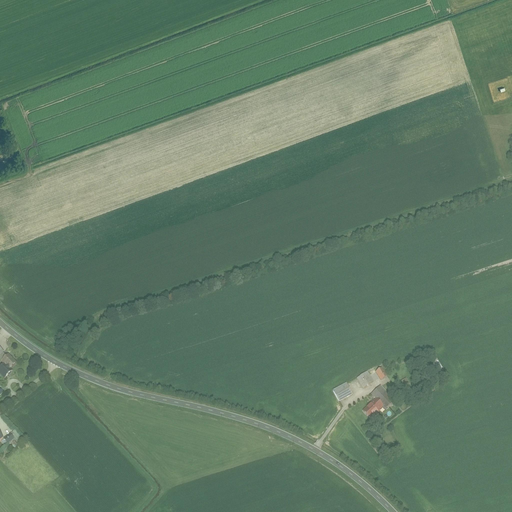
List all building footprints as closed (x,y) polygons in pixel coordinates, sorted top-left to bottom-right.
[(17,364),(10,356),(3,363),(6,366),(0,371),(0,374),(7,381),(16,372),(12,369),(17,364)] [(439,361),(422,369),(426,377),(443,369),(439,361)] [(379,382),(387,377),(381,368),(374,373),(379,382)] [(357,381),(363,390),(374,382),(368,374),(357,381)] [(400,382),(405,390),(411,387),(406,379),(400,382)] [(348,384),(336,391),(342,400),(353,393),(348,384)] [(377,398),(364,410),(369,416),(382,403),(385,406),(393,398),(380,386),(373,394),(377,398)] [(9,436),(2,441),(5,445),(12,440),(15,445),(21,440),(17,435),(11,439),(9,436)]
